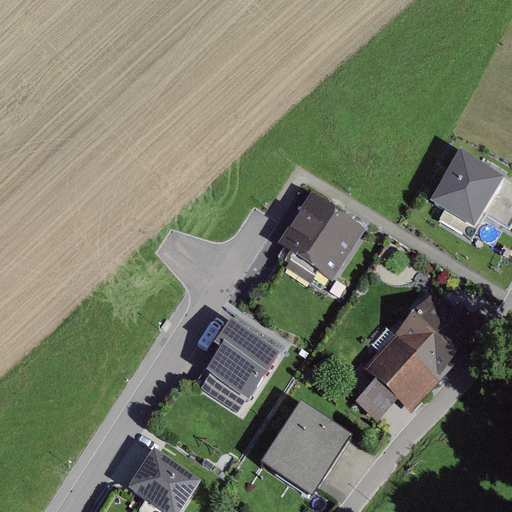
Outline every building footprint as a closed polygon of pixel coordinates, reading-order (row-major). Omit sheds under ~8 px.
[(511,231),(511,187),(469,158),(435,207),(475,235),(488,217),(511,233),(511,231)] [(365,236),(314,202),(280,252),(331,286),(365,236)] [(435,298),(363,373),(407,415),(485,334),(459,310),(454,315),(435,298)] [(280,366),(230,331),(214,354),(223,360),(209,380),(250,409),(280,366)] [(354,447),(302,413),(264,471),(316,505),(354,447)] [(187,511),(202,491),(154,459),(128,497),(151,511),(187,511)]
